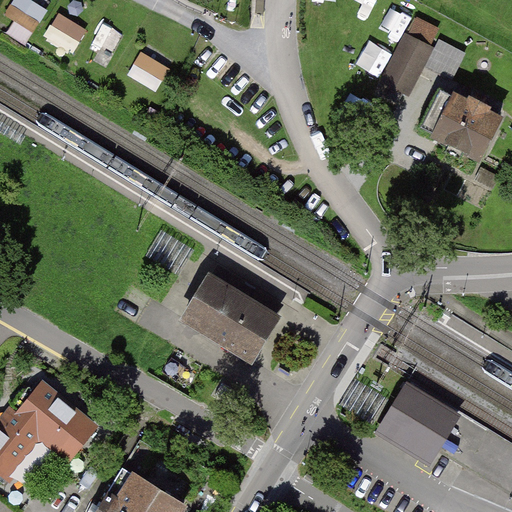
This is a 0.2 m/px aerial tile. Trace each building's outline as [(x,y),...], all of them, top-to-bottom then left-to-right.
[(41,0),(14,0),(4,18),(32,35),(50,5),(41,0)] [(79,50),(90,23),(58,10),(47,38),(79,50)] [(94,43),(115,54),(128,29),(107,18),(94,43)] [(410,99),(435,50),(406,35),(380,84),(410,99)] [(429,63),(457,76),(470,49),(442,36),(429,63)] [(143,49),(131,74),(160,87),(172,62),(143,49)] [(496,114),(435,85),(415,128),(476,157),(496,114)] [(28,136),(0,119),(0,133),(21,147),(28,136)] [(276,318),(209,278),(184,319),(251,359),(257,350),(276,318)] [(464,419),(410,385),(378,437),(432,471),(464,419)] [(93,428),(42,388),(19,416),(13,411),(0,426),(0,472),(7,478),(42,435),(70,457),(93,428)] [(181,511),(209,468),(159,437),(153,447),(141,440),(96,511),(181,511)]
